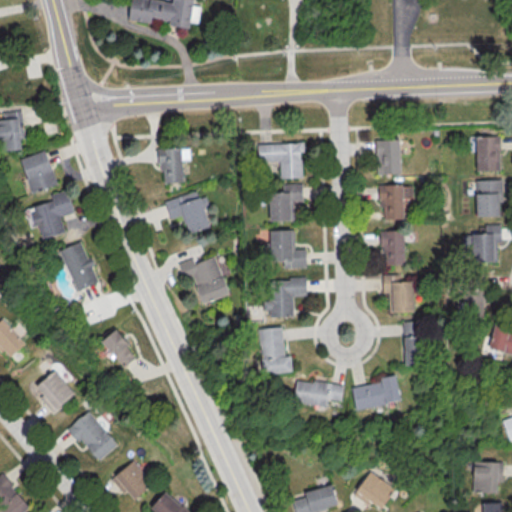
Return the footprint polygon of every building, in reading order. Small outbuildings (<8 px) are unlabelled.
[(164,0),(130,0),(128,19),(151,22),(152,17),(168,19),(167,25),(188,28),(189,21),(198,22),(200,6),(193,5),(193,0),(172,0),(172,1),(164,0)] [(0,119),(0,139),(5,139),(6,150),(21,149),(20,138),(23,138),(22,110),(2,111),(3,119),(0,119)] [(499,135),(476,136),(476,170),(499,170),(499,135)] [(400,173),(399,138),(375,139),(376,174),(400,173)] [(301,177),(301,151),(303,151),(303,143),(257,144),(257,161),(279,161),(279,178),(301,177)] [(183,181),(182,159),(189,159),(189,147),(159,148),(160,182),(183,181)] [(19,159),(32,193),(57,183),(44,149),(19,159)] [(500,215),(499,179),(475,180),(476,216),(500,215)] [(282,184),(282,192),(268,192),(269,220),(290,220),(290,201),(302,201),(302,183),(282,184)] [(403,219),(402,206),(413,206),(413,184),(380,185),(381,219),(403,219)] [(39,238),(64,232),(60,215),(73,212),(67,189),(50,193),(51,201),(32,205),(39,238)] [(209,226),(201,200),(198,201),(196,191),(164,200),(169,219),(183,215),(188,232),(209,226)] [(500,223),(485,224),(485,233),(471,233),(472,262),(496,262),(496,242),(501,242),(500,223)] [(269,229),(270,260),(283,260),(283,267),(305,266),(305,248),(292,248),(292,229),(269,229)] [(381,230),(382,265),(404,264),(403,229),(381,230)] [(59,249),(76,291),(98,282),(91,265),(81,240),(59,249)] [(193,263),(191,258),(178,263),(183,279),(193,276),(201,303),(228,294),(215,255),(193,263)] [(398,274),(381,274),(382,293),(388,293),(388,312),(413,312),(413,281),(398,281),(398,274)] [(292,295),(305,295),(305,277),(268,278),(269,297),(264,297),(265,316),(292,315),(292,295)] [(463,291),(462,317),(484,317),(484,291),(463,291)] [(0,318),(1,318),(23,343),(8,356),(2,349),(0,351),(0,318)] [(404,365),(419,364),(417,321),(402,321),(404,365)] [(511,353),(511,330),(494,325),(488,347),(511,353)] [(284,356),(281,326),(257,329),(263,374),(291,371),(289,355),(284,356)] [(125,347),(129,343),(115,328),(100,341),(123,367),(134,357),(125,347)] [(35,386),(42,393),(38,397),(52,412),(74,392),(53,369),(35,386)] [(351,387),(355,409),(400,400),(395,374),(380,377),(380,381),(351,387)] [(293,401),(326,406),(328,398),(341,400),(343,385),(296,378),(293,401)] [(67,428),(97,460),(116,443),(86,410),(67,428)] [(511,415),(501,420),(509,440),(511,439),(511,415)] [(131,501),(152,482),(131,459),(111,478),(131,501)] [(502,481),(502,462),(473,461),(472,491),(496,492),(496,480),(502,481)] [(380,509),(394,488),(369,471),(352,495),(367,506),(370,502),(380,509)] [(0,510),(1,511),(21,511),(29,506),(1,473),(0,474),(0,510)] [(311,511),(337,505),(331,484),(303,492),(304,496),(291,499),(294,511),(311,511)] [(150,507),(155,511),(186,511),(164,491),(150,507)] [(504,511),(504,501),(482,502),(482,511),(504,511)]
